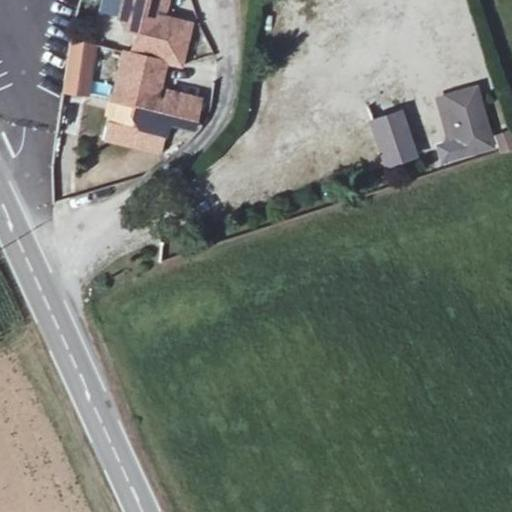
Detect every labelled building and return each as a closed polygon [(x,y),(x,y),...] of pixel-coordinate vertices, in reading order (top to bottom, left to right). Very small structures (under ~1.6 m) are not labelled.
[(168,0),(125,0),(122,19),(130,31),(139,33),(135,53),(131,53),(121,102),(141,107),(139,116),(147,129),(174,134),(177,122),(201,127),(207,98),(175,91),(172,101),(164,99),(172,61),(187,64),(196,23),(158,15),(160,7),(167,8),(168,0)] [(77,39),(69,83),(89,87),(97,42),(77,39)] [(455,157),(493,145),(475,88),(438,99),(455,157)] [(404,109),(368,120),(383,169),(419,159),(404,109)] [(511,133),(511,131),(494,134),(497,151),(511,149),(511,133)]
